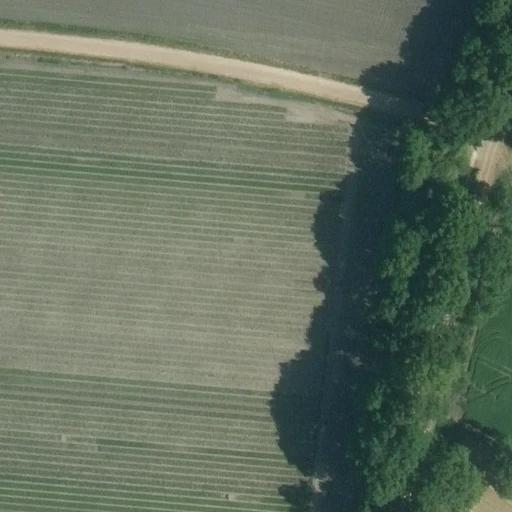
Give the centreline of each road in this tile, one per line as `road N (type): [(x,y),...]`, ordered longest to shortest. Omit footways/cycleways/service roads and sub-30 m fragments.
road 1 (track): [(494,145),(437,114),(359,89),(0,39)]
road 2 (track): [(400,511),(494,145)]
